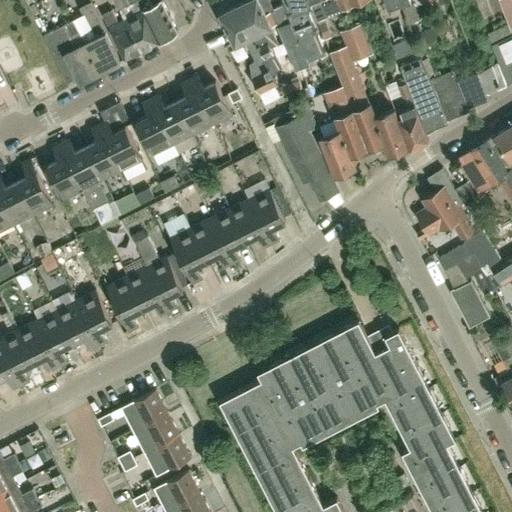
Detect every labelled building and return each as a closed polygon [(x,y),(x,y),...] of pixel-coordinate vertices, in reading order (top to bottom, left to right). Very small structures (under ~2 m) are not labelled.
[(117,0),(126,16),(142,48),(159,40),(138,0),(117,0)] [(138,0),(159,40),(177,30),(162,0),(159,0),(151,4),(148,0),(138,0)] [(259,0),(244,0),(239,3),(254,33),(272,72),(281,68),(263,29),(272,25),(259,0)] [(311,3),(309,0),(290,0),(294,9),(293,10),(293,11),(287,13),(298,42),(316,35),(307,8),(312,6),(311,3)] [(326,17),(319,0),(337,0),(340,6),(341,5),(338,0),(309,0),(311,3),(312,6),(317,20),(326,17)] [(400,0),(389,0),(393,8),(401,5),(402,8),(403,7),(400,0)] [(498,0),(507,21),(511,33),(511,2),(511,0),(498,0)] [(98,15),(91,1),(79,7),(94,36),(85,40),(99,69),(120,59),(98,15)] [(223,17),(235,43),(244,38),(249,50),(250,50),(255,61),(250,63),(251,72),(260,92),(277,83),(272,72),(254,33),(239,3),(225,10),(223,17)] [(287,13),(284,5),(271,10),(290,57),(292,56),(297,68),(299,72),(309,69),(298,42),(287,13)] [(102,12),(124,57),(142,48),(126,16),(118,20),(112,8),(102,12)] [(488,31),(492,44),(511,34),(511,33),(507,21),(488,31)] [(361,22),(341,29),(346,44),(367,36),(361,22)] [(85,40),(75,45),(64,23),(43,33),(67,81),(77,76),(79,80),(99,69),(85,40)] [(35,31),(8,45),(27,84),(55,70),(35,31)] [(499,60),(507,81),(511,78),(511,34),(492,44),(499,60)] [(347,45),(329,51),(342,84),(364,139),(381,133),(388,151),(408,144),(409,144),(398,116),(395,107),(375,114),(370,102),(365,104),(360,89),(364,87),(354,59),(353,58),(348,44),(347,45)] [(292,56),(290,57),(283,60),(293,81),(283,86),(287,95),(305,86),(299,72),(297,68),(292,56)] [(401,64),(407,79),(416,102),(435,95),(420,57),(401,64)] [(509,85),(507,81),(499,60),(490,66),(499,89),(509,85)] [(480,72),(483,79),(489,94),(499,89),(490,66),(480,72)] [(431,78),(447,118),(469,110),(453,69),(431,78)] [(197,74),(190,77),(212,123),(232,113),(216,79),(203,86),(197,74)] [(212,123),(190,77),(182,81),(188,94),(176,99),(193,132),(212,123)] [(487,95),(489,94),(483,79),(469,84),(477,103),(489,99),(487,95)] [(402,99),(412,96),(406,82),(397,86),(402,99)] [(336,116),(341,130),(341,129),(348,145),(349,145),(364,139),(342,84),(334,87),(342,107),(338,108),(341,114),(336,116)] [(238,87),(232,90),(229,92),(233,101),(242,96),(238,87)] [(334,87),(326,91),(336,116),(341,114),(338,108),(342,107),(334,87)] [(197,142),(193,132),(176,99),(165,105),(159,93),(151,97),(173,142),(178,151),(197,142)] [(178,151),(173,142),(151,97),(143,101),(149,113),(137,119),(159,164),(179,154),(178,151)] [(273,117),(276,125),(303,179),(310,175),(320,197),(338,188),(301,112),(300,113),(297,105),(273,117)] [(416,110),(398,116),(409,144),(411,148),(428,137),(418,111),(416,111),(416,110)] [(135,174),(130,164),(142,157),(126,124),(114,130),(108,118),(100,122),(122,167),(128,178),(135,174)] [(98,138),(86,144),(103,177),(122,167),(100,122),(92,126),(98,138)] [(509,159),(510,158),(511,156),(511,123),(494,134),(509,159)] [(321,137),(334,172),(356,164),(349,145),(348,145),(341,129),(341,130),(331,134),(321,137)] [(255,134),(239,141),(244,153),(260,146),(255,134)] [(511,201),(511,251),(501,258),(493,263),(490,265),(490,266),(503,283),(511,277),(511,161),(510,158),(509,159),(494,134),(454,159),(474,193),(498,179),(511,201)] [(61,142),(83,187),(94,207),(105,201),(95,181),(103,177),(86,144),(75,150),(69,138),(61,142)] [(83,187),(61,142),(54,145),(59,157),(47,164),(63,197),(83,187)] [(28,174),(17,179),(33,212),(53,203),(30,157),(22,161),(28,174)] [(0,173),(0,194),(14,222),(33,212),(17,179),(6,185),(0,173)] [(160,181),(165,191),(179,185),(174,174),(160,181)] [(140,203),(156,195),(150,185),(135,193),(140,203)] [(420,237),(429,232),(440,225),(441,226),(451,220),(460,235),(472,227),(460,206),(457,208),(443,185),(423,197),(427,205),(417,211),(426,225),(417,231),(420,237)] [(249,196),(272,241),(279,237),(273,225),(286,219),(269,186),(249,196)] [(511,210),(511,203),(503,189),(474,208),(483,221),(491,216),(508,243),(511,240),(511,227),(511,228),(503,216),(511,210)] [(0,228),(14,222),(0,194),(0,228)] [(272,241),(249,196),(230,206),(246,239),(258,233),(264,245),(272,241)] [(246,239),(230,206),(210,216),(233,261),(241,257),(235,245),(246,239)] [(103,229),(120,221),(114,209),(98,218),(103,229)] [(233,261),(210,216),(191,225),(207,258),(219,252),(225,265),(233,261)] [(207,258),(191,225),(171,235),(193,281),(202,276),(196,264),(207,258)] [(465,241),(438,257),(444,268),(456,261),(456,262),(474,251),(482,264),(486,261),(490,266),(490,265),(493,263),(501,258),(495,248),(483,229),(464,240),(465,241)] [(56,235),(59,249),(71,246),(68,232),(56,235)] [(135,240),(147,264),(169,309),(177,305),(171,293),(183,287),(167,254),(160,258),(148,234),(135,240)] [(461,269),(449,276),(455,287),(468,281),(466,277),(474,273),(483,267),(482,264),(474,251),(456,262),(461,269)] [(449,276),(461,269),(456,262),(456,261),(444,268),(448,275),(449,276)] [(496,287),(503,283),(490,266),(486,261),(482,264),(483,267),(485,266),(496,287)] [(127,274),(143,306),(155,300),(161,313),(169,309),(147,264),(127,274)] [(483,267),(474,273),(484,293),(496,287),(485,266),(483,267)] [(143,306),(127,274),(107,284),(130,329),(138,324),(132,312),(143,306)] [(471,279),(468,281),(455,287),(451,289),(457,302),(477,291),(471,279)] [(76,298),(99,344),(107,340),(101,327),(112,321),(96,288),(76,298)] [(477,291),(457,302),(463,314),(484,304),(477,291)] [(57,308),(73,341),(84,335),(91,348),(99,344),(76,298),(57,308)] [(484,304),(463,314),(469,327),(490,316),(484,304)] [(73,341),(57,308),(37,318),(60,363),(68,359),(62,346),(73,341)] [(60,363),(37,318),(18,327),(35,360),(46,354),(52,367),(60,363)] [(294,447),(378,404),(386,400),(410,446),(402,450),(433,511),(484,511),(447,441),(456,436),(425,377),(399,327),(371,341),(359,318),(258,369),(262,377),(220,398),(279,511),(344,511),(337,497),(323,504),(294,447)] [(35,360),(18,327),(0,336),(0,339),(22,383),(30,379),(23,366),(35,360)] [(511,338),(510,334),(502,338),(511,356),(511,338)] [(511,356),(502,338),(494,342),(510,375),(506,377),(502,378),(511,397),(511,356)] [(14,386),(22,383),(0,339),(0,378),(8,374),(14,386)] [(121,404),(133,427),(166,410),(167,409),(156,386),(121,404)] [(167,409),(166,410),(133,427),(145,450),(179,432),(167,409)] [(102,423),(114,417),(110,410),(98,416),(102,423)] [(191,455),(179,432),(145,450),(157,473),(191,455)] [(0,448),(0,469),(19,459),(16,452),(5,458),(0,448)] [(121,462),(134,455),(130,448),(118,454),(121,462)] [(134,455),(121,462),(125,469),(137,462),(134,455)] [(19,459),(0,469),(0,491),(9,487),(18,483),(12,472),(23,466),(19,459)] [(154,485),(166,508),(199,491),(200,490),(189,467),(154,485)] [(9,487),(0,491),(0,511),(3,511),(38,495),(34,488),(23,494),(18,483),(9,487)] [(136,503),(148,497),(145,490),(133,496),(136,503)] [(211,511),(200,490),(199,491),(166,508),(167,511),(211,511)] [(38,495),(3,511),(32,511),(31,508),(42,503),(38,495)]
